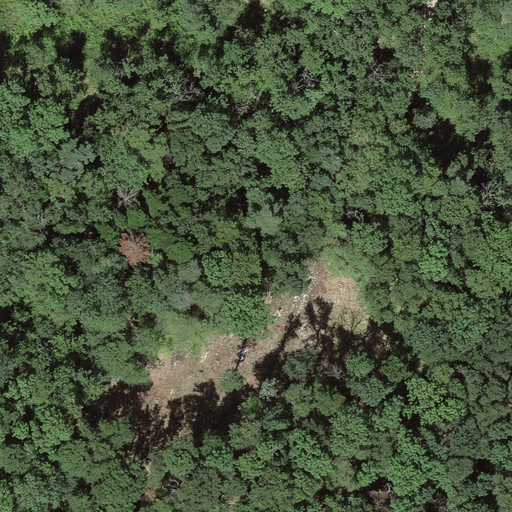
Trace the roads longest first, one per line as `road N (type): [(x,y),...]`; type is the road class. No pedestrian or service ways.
road 1 (track): [(0,239),(356,146),(397,110),(430,0)]
road 2 (track): [(423,43),(314,31),(255,0)]
road 3 (track): [(303,307),(323,267),(321,205),(356,146)]
